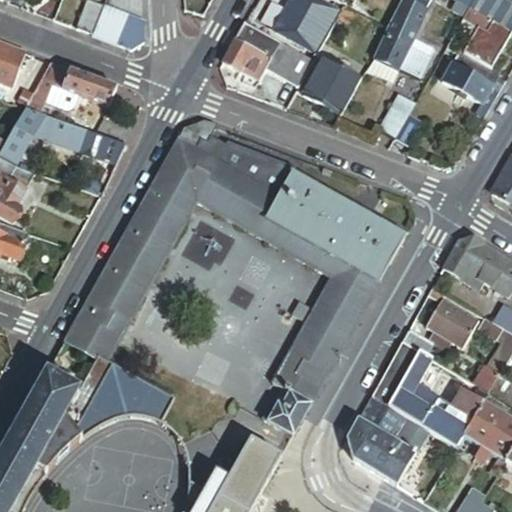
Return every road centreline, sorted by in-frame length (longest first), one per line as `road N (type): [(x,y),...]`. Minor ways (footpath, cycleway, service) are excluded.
road 1 (residential): [(367,511),(329,497),(312,462),(456,206)]
road 2 (residential): [(180,96),(456,206)]
road 3 (residential): [(180,96),(47,333)]
road 4 (residential): [(0,26),(180,96)]
